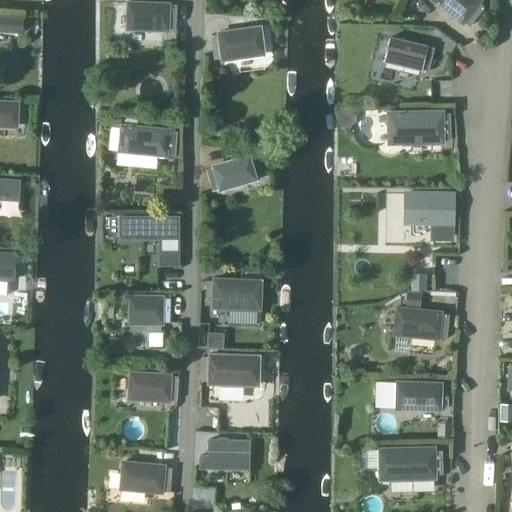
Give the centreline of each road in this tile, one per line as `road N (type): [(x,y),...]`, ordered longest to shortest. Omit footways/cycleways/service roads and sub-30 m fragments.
road 1 (residential): [(482,511),(505,0)]
road 2 (residential): [(195,0),(183,511)]
